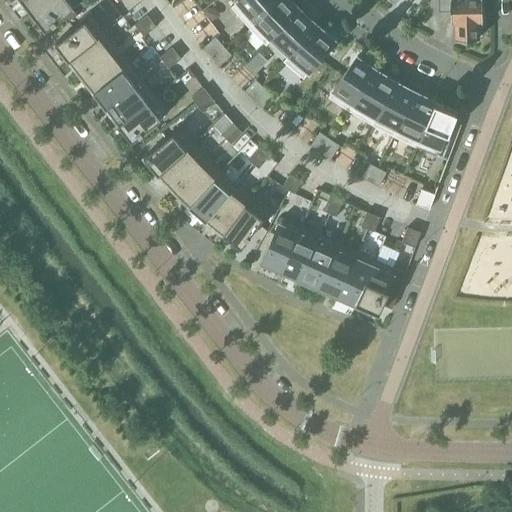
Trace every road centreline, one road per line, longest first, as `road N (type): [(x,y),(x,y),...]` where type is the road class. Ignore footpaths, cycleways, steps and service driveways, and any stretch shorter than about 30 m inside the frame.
road 1 (tertiary): [(0,54),(248,374),(308,423),(374,447)]
road 2 (residential): [(503,89),(374,447)]
road 3 (residential): [(349,0),(439,62),(503,89)]
road 4 (tertiary): [(374,447),(511,451)]
